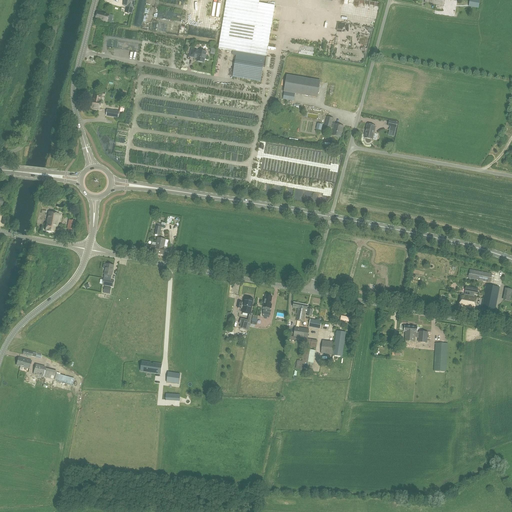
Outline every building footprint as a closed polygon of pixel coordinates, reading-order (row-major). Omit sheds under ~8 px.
[(226,0),(219,49),(237,52),(232,77),(261,81),(265,56),(266,56),(275,6),(259,3),(259,0),(226,0)] [(134,5),(127,3),(124,12),(132,14),(134,5)] [(109,14),(97,11),(95,19),(107,22),(109,14)] [(190,57),(197,58),(197,61),(204,63),(206,52),(200,50),(199,51),(192,49),(190,57)] [(320,86),(319,85),(320,81),(287,76),(284,91),(317,97),(318,93),(319,93),(319,90),(319,88),(320,88),(320,86)] [(88,107),(99,109),(101,100),(102,94),(95,93),(93,99),(90,99),(88,107)] [(309,108),(308,115),(320,116),(320,109),(309,108)] [(106,116),(118,118),(119,112),(107,110),(106,116)] [(331,128),(334,128),(332,135),(340,137),(343,126),(335,124),(335,125),(332,124),(333,119),(327,117),(325,127),(331,128)] [(376,126),(367,124),(364,138),(373,139),(376,126)] [(49,212),(45,231),(55,233),(56,226),(57,227),(59,214),(49,212)] [(75,221),(69,220),(67,229),(73,230),(75,221)] [(163,255),(164,248),(166,240),(158,238),(156,246),(152,245),(151,252),(163,255)] [(104,265),(104,268),(104,269),(106,269),(105,274),(112,275),(114,266),(107,264),(107,265),(105,264),(104,265)] [(490,283),(492,274),(470,270),(468,278),(490,283)] [(500,287),(486,284),(481,310),(495,313),(500,287)] [(465,291),(464,295),(473,297),(473,293),(477,293),(478,289),(466,287),(465,291)] [(511,289),(505,288),(503,300),(510,301),(511,292),(511,289)] [(272,297),(266,295),(264,304),(265,304),(263,314),(263,317),(269,318),(270,316),(271,310),(267,310),(268,306),(269,307),(270,305),(271,305),(272,297)] [(464,295),(461,295),(459,306),(475,309),(476,297),(473,297),(464,295)] [(238,308),(241,308),(241,305),(244,305),(242,311),(251,313),(253,300),(245,298),(244,303),(242,303),(242,302),(239,301),(238,308)] [(307,313),(308,305),(294,303),(293,307),(298,308),(297,314),(296,320),(304,322),(305,313),(307,313)] [(321,321),(310,319),(309,327),(320,329),(321,321)] [(419,335),(419,336),(419,342),(426,343),(427,332),(419,332),(419,333),(417,333),(417,327),(405,326),(404,332),(406,332),(406,331),(409,331),(408,335),(412,335),(412,336),(414,337),(415,336),(415,335),(419,335)] [(294,333),(294,336),(307,338),(309,329),(295,327),(295,328),(287,327),(286,332),(294,333)] [(337,331),(333,355),(342,356),(345,332),(337,331)] [(415,342),(415,336),(414,337),(412,336),(412,335),(408,335),(409,331),(406,331),(406,332),(405,341),(415,342)] [(317,340),(289,336),(288,340),(311,344),(311,347),(316,348),(317,340)] [(321,354),(332,355),(334,342),(323,341),(321,354)] [(448,344),(436,343),(434,371),(446,372),(448,344)] [(405,357),(432,357),(432,346),(405,346),(405,357)] [(302,361),(297,360),(296,368),(312,371),(315,351),(304,349),(302,361)] [(40,359),(42,355),(24,350),(23,354),(40,359)] [(18,357),(16,365),(29,368),(31,361),(18,357)] [(159,374),(160,366),(155,365),(155,364),(146,362),(144,370),(155,371),(155,373),(159,374)] [(43,373),(45,365),(36,363),(34,371),(43,373)] [(46,368),(44,377),(54,380),(71,384),(73,378),(56,374),(57,371),(46,368)] [(166,382),(179,384),(180,374),(168,372),(166,382)] [(147,374),(147,382),(159,383),(159,375),(147,374)]
